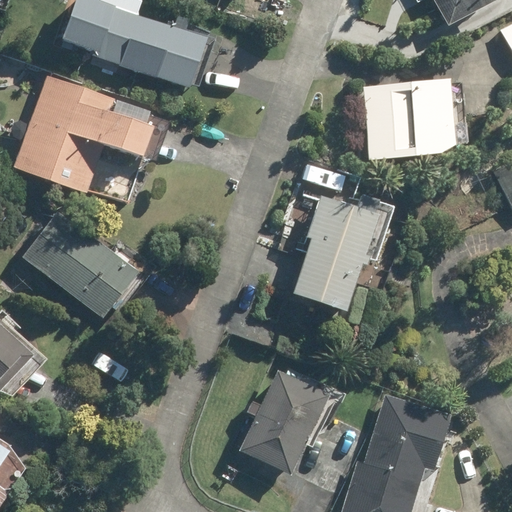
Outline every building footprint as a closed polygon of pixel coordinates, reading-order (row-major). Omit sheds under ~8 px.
[(107,4),(105,8),(80,0),(72,0),(57,40),(89,52),(181,85),(199,37),(107,4)] [(432,0),(446,25),(493,0),(492,0),(432,0)] [(511,24),(501,30),(511,50),(511,24)] [(48,75),(15,166),(87,193),(105,144),(149,160),(165,118),(48,75)] [(449,80),(363,88),(370,160),(438,153),(452,144),(465,143),(460,84),(449,85),(449,80)] [(511,161),(495,171),(511,203),(511,161)] [(292,293),(345,312),(362,264),(366,265),(368,259),(374,261),(393,206),(362,195),(357,209),(320,196),(306,237),(310,238),(292,293)] [(58,212),(22,259),(101,318),(115,300),(124,306),(154,266),(122,241),(113,253),(58,212)] [(0,389),(2,388),(11,396),(45,360),(0,318),(0,389)] [(255,416),(239,450),(290,474),(328,393),(277,370),(260,405),(252,401),(246,413),(255,416)] [(358,462),(341,511),(409,511),(423,469),(433,472),(451,416),(386,395),(364,463),(358,462)] [(0,499),(21,468),(7,444),(0,439),(0,499)]
